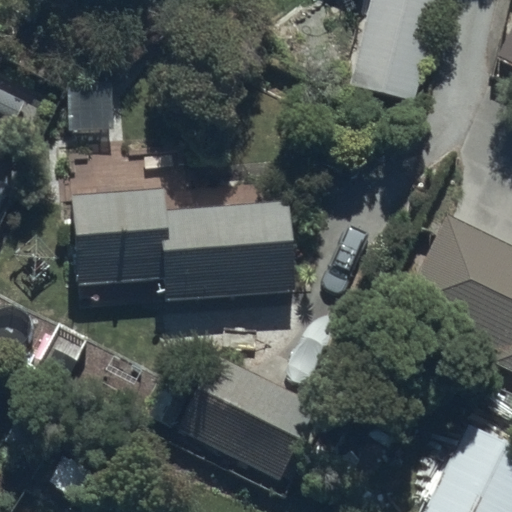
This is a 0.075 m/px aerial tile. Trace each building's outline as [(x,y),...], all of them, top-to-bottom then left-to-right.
[(368,0),(349,84),(410,97),(432,0),(368,0)] [(511,8),(490,53),(511,64),(511,8)] [(106,10),(78,55),(120,80),(148,35),(106,10)] [(159,185),(67,187),(70,280),(159,277),(160,296),(287,293),(284,199),(160,202),(159,185)] [(511,248),(441,216),(399,307),(496,351),(491,363),(511,373),(511,248)] [(310,400),(210,354),(176,428),(275,475),(310,400)] [(511,511),(511,446),(460,424),(421,511),(511,511)] [(4,511),(19,486),(0,475),(0,511),(4,511)]
